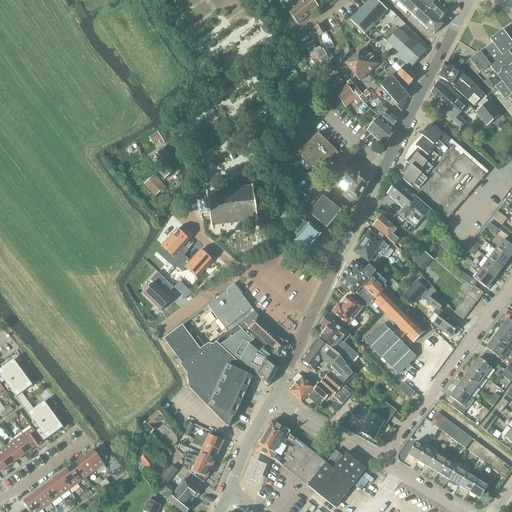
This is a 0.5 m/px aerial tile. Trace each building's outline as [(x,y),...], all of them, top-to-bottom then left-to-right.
[(304,0),(289,13),(298,24),(318,7),(312,0),(304,0)] [(375,0),(368,0),(361,8),(375,23),(387,11),(375,0)] [(396,0),(396,1),(398,3),(396,5),(406,13),(407,11),(428,30),(431,33),(432,32),(432,33),(434,34),(443,25),(440,22),(448,10),(446,9),(436,0),(396,0)] [(361,8),(355,14),(370,29),(375,23),(361,8)] [(370,29),(355,14),(350,20),(364,35),(370,29)] [(321,24),(314,28),(319,36),(326,32),(321,24)] [(386,42),(398,53),(395,56),(410,69),(427,51),(413,38),(410,41),(398,29),(386,42)] [(470,60),(480,73),(489,66),(497,75),(501,82),(495,87),(505,100),(511,95),(511,55),(508,51),(511,48),(511,42),(503,30),(490,40),(492,43),(470,60)] [(304,46),(312,60),(317,69),(329,61),(323,50),(319,51),(316,46),(315,47),(312,42),(304,46)] [(364,48),(354,56),(369,73),(379,64),(364,48)] [(369,73),(354,56),(345,65),(359,81),(369,73)] [(402,70),(398,74),(397,76),(408,87),(409,87),(409,86),(410,85),(411,85),(413,83),(413,81),(417,78),(399,60),(396,58),(393,60),(395,63),(402,70)] [(324,67),(334,79),(327,83),(333,91),(343,83),(338,76),(340,75),(337,71),(330,62),(324,67)] [(461,73),(453,69),(454,68),(446,64),(439,77),(454,85),(453,87),(473,106),(484,94),(467,78),(461,73)] [(408,97),(403,92),(408,87),(397,76),(398,74),(389,66),(385,71),(390,76),(380,84),(381,85),(380,86),(392,100),(393,102),(401,113),(408,97)] [(275,68),(266,77),(275,86),(283,77),(275,68)] [(484,82),(489,89),(493,86),(487,79),(484,82)] [(347,83),(359,97),(363,94),(350,80),(347,83)] [(430,93),(452,112),(449,115),(463,128),(466,123),(458,116),(468,105),(448,87),(437,81),(430,93)] [(347,85),(346,85),(336,94),(345,105),(356,96),(347,85)] [(363,94),(359,97),(361,100),(364,103),(368,100),(366,98),(365,96),(364,96),(363,94)] [(476,112),(487,126),(499,116),(485,98),(477,104),(480,108),(476,112)] [(364,103),(361,100),(357,103),(367,113),(375,120),(377,120),(367,131),(384,146),(394,131),(392,129),(373,112),(366,105),(364,103)] [(381,104),(373,112),(392,129),(398,119),(386,109),(381,104)] [(408,165),(400,174),(403,176),(401,178),(447,219),(485,175),(462,155),(460,157),(445,144),(447,142),(429,126),(420,135),(423,137),(415,147),(417,149),(406,162),(408,165)] [(157,132),(149,137),(153,144),(158,141),(160,145),(164,143),(157,132)] [(330,176),(346,192),(342,196),(354,207),(356,202),(357,202),(368,184),(368,183),(354,169),(355,168),(348,161),(347,162),(345,161),(343,159),(345,158),(341,154),(340,156),(338,154),(338,153),(332,147),(331,147),(330,145),(328,143),(326,141),(324,140),(324,139),(318,133),(296,154),(316,175),(323,169),(330,176)] [(164,148),(159,152),(156,154),(161,162),(154,167),(164,180),(173,172),(166,163),(172,159),(164,148)] [(300,164),(289,174),(295,182),(307,171),(300,164)] [(154,175),(144,184),(155,197),(166,188),(154,175)] [(392,219),(401,227),(410,234),(414,229),(424,218),(430,211),(398,183),(397,182),(397,183),(388,194),(387,194),(387,195),(388,195),(404,209),(398,215),(397,214),(392,219)] [(199,209),(198,209),(198,210),(199,209),(200,217),(199,217),(199,218),(200,218),(201,218),(201,219),(202,219),(201,218),(210,217),(211,227),(210,227),(210,228),(211,228),(212,228),(212,229),(213,229),(213,228),(220,227),(221,228),(221,227),(229,226),(229,227),(230,226),(238,224),(238,225),(239,225),(239,224),(247,223),(247,224),(248,224),(248,223),(256,222),(257,222),(257,221),(258,221),(258,220),(257,220),(256,212),(256,211),(257,211),(257,210),(256,210),(254,200),(255,200),(255,199),(254,199),(254,198),(253,189),(253,188),(252,189),(252,188),(252,187),(251,187),(251,188),(243,189),(242,189),(242,190),(234,191),(234,190),(233,190),(233,191),(225,192),(225,191),(224,191),(225,192),(217,194),(216,193),(216,194),(208,195),(208,194),(207,194),(207,195),(206,195),(206,196),(205,196),(206,197),(206,196),(207,197),(199,198),(201,208),(200,208),(200,207),(199,207),(199,208),(199,209)] [(308,214),(327,229),(341,212),(322,197),(308,214)] [(511,203),(507,199),(503,204),(508,207),(511,203)] [(493,218),(502,225),(507,219),(497,212),(493,218)] [(373,227),(388,239),(394,245),(398,241),(392,235),(397,229),(382,216),(381,218),(379,218),(377,220),(378,222),(376,223),(374,225),(374,226),(373,227)] [(295,234),(298,237),(294,243),(305,253),(320,236),(309,226),(314,221),(309,217),(295,234)] [(486,228),(495,235),(499,230),(489,223),(486,228)] [(177,229),(156,252),(174,268),(176,266),(184,256),(181,254),(179,251),(183,246),(189,240),(177,229)] [(362,241),(361,243),(376,253),(380,246),(387,251),(390,247),(369,232),(365,237),(364,237),(361,240),(362,241)] [(511,246),(503,240),(496,250),(508,259),(511,254),(511,246)] [(475,242),(471,247),(476,250),(480,245),(475,242)] [(361,243),(360,245),(359,245),(358,247),(357,249),(356,249),(357,250),(355,253),(375,268),(383,258),(376,253),(361,243)] [(183,246),(179,251),(181,254),(184,256),(188,251),(183,246)] [(476,250),(471,247),(468,252),(473,255),(476,250)] [(184,256),(176,266),(182,272),(186,268),(197,278),(212,261),(200,250),(190,261),(185,256),(184,256)] [(415,261),(424,269),(434,258),(425,250),(415,261)] [(496,250),(488,259),(501,269),(508,259),(496,250)] [(488,259),(481,269),(494,279),(501,269),(488,259)] [(373,302),(409,339),(413,343),(424,332),(420,328),(406,314),(409,310),(392,294),(384,285),(386,283),(369,266),(364,271),(361,268),(360,269),(353,262),(347,271),(346,271),(344,275),(339,282),(366,308),(368,307),(371,309),(374,306),(371,303),(373,302)] [(481,269),(477,266),(474,271),(478,274),(474,279),(487,288),(488,289),(492,284),(491,283),(494,279),(481,269)] [(458,277),(467,284),(471,279),(462,272),(458,277)] [(399,287),(391,279),(386,283),(384,285),(392,294),(399,287)] [(417,281),(402,295),(412,305),(426,291),(417,281)] [(154,283),(144,294),(161,310),(171,300),(154,283)] [(234,285),(227,291),(207,306),(218,320),(215,322),(218,326),(221,323),(225,329),(252,308),(234,285)] [(473,286),(470,291),(480,298),(483,293),(473,286)] [(470,291),(467,295),(476,302),(480,298),(470,291)] [(343,305),(341,307),(355,318),(363,308),(349,295),(342,304),(343,305)] [(427,303),(436,310),(433,312),(439,317),(433,324),(450,337),(459,325),(439,310),(444,303),(433,295),(427,303)] [(467,295),(463,299),(473,307),(476,302),(467,295)] [(463,299),(460,304),(470,311),(473,307),(463,299)] [(460,304),(457,308),(466,316),(470,311),(460,304)] [(345,330),(347,327),(355,318),(341,307),(339,305),(337,305),(332,311),(332,314),(333,314),(330,318),(345,330)] [(466,316),(457,308),(454,313),(463,320),(466,316)] [(290,346),(256,315),(244,323),(243,321),(237,325),(240,328),(242,330),(268,355),(275,359),(281,363),(290,346)] [(507,319),(500,329),(511,337),(511,316),(509,320),(507,319)] [(340,350),(341,352),(338,355),(345,364),(349,360),(352,363),(358,356),(341,341),(347,334),(330,319),(327,319),(323,324),(323,326),(324,327),(321,331),(322,332),(319,336),(334,348),(336,347),(340,350)] [(366,342),(398,374),(405,367),(406,368),(409,365),(408,364),(415,357),(383,325),(366,342)] [(234,417),(252,378),(249,376),(219,345),(216,342),(213,345),(208,344),(200,350),(182,326),(163,340),(181,364),(180,365),(188,375),(187,376),(190,388),(226,426),(229,427),(232,421),(234,417)] [(511,337),(500,329),(493,338),(506,348),(511,339),(511,337)] [(273,364),(273,363),(275,359),(268,355),(242,330),(219,345),(249,376),(252,370),(268,386),(278,368),(273,364)] [(506,348),(493,338),(486,348),(502,361),(510,351),(506,348)] [(338,355),(319,340),(303,362),(313,370),(321,359),(331,367),(345,381),(353,374),(345,364),(338,355)] [(478,358),(471,368),(484,377),(491,368),(478,358)] [(0,369),(0,375),(7,384),(23,373),(13,360),(0,369)] [(471,368),(464,377),(477,387),(484,377),(471,368)] [(511,380),(511,375),(505,370),(501,375),(511,382),(511,380)] [(16,397),(17,397),(22,393),(32,386),(23,373),(7,384),(16,397)] [(328,374),(324,379),(338,391),(342,386),(328,374)] [(338,391),(324,379),(320,384),(318,383),(314,388),(312,386),(304,378),(303,378),(302,377),(301,378),(302,378),(290,391),(289,392),(290,393),(290,392),(301,402),(306,396),(319,407),(331,394),(333,396),(338,391)] [(464,377),(457,387),(469,397),(477,387),(464,377)] [(398,388),(409,398),(414,393),(404,382),(398,388)] [(342,386),(338,391),(333,396),(343,404),(351,394),(342,386)] [(449,397),(456,402),(452,407),(462,415),(474,400),(469,397),(457,387),(449,397)] [(17,397),(29,413),(34,409),(22,393),(17,397)] [(495,393),(491,398),(496,402),(500,397),(495,393)] [(496,402),(491,398),(488,403),(493,406),(496,402)] [(503,399),(499,404),(504,408),(508,403),(503,399)] [(28,414),(38,427),(54,415),(44,402),(34,409),(29,413),(28,414)] [(379,412),(389,419),(395,411),(385,404),(379,412)] [(504,408),(499,404),(496,409),(501,412),(504,408)] [(359,432),(374,440),(381,428),(385,425),(384,422),(383,421),(374,407),(367,411),(369,413),(361,418),(364,423),(359,432)] [(477,417),(482,421),(489,411),(484,408),(477,417)] [(143,425),(151,433),(156,428),(153,425),(156,423),(158,423),(161,420),(161,418),(162,417),(158,412),(143,425)] [(430,423),(435,426),(442,416),(437,413),(430,423)] [(492,414),(485,423),(481,428),(486,432),(490,427),(497,417),(492,414)] [(54,415),(38,427),(47,440),(63,428),(54,415)] [(435,426),(439,429),(446,420),(442,416),(435,426)] [(439,429),(443,433),(451,423),(446,420),(439,429)] [(271,422),(264,436),(276,443),(304,465),(344,496),(353,485),(357,488),(361,482),(358,479),(366,469),(346,453),(333,469),(289,435),(291,432),(271,422)] [(193,436),(197,425),(189,423),(185,434),(193,436)] [(443,433),(448,436),(455,426),(451,423),(443,433)] [(448,436),(452,439),(459,429),(455,426),(448,436)] [(32,428),(23,434),(34,448),(37,446),(38,446),(43,443),(32,428)] [(452,439),(457,442),(464,433),(459,429),(452,439)] [(195,440),(194,440),(218,451),(220,448),(222,447),(223,444),(222,442),(223,441),(205,433),(202,438),(196,435),(195,439),(194,440),(195,440)] [(457,442),(461,446),(468,436),(464,433),(457,442)] [(23,434),(14,441),(25,455),(34,448),(23,434)] [(276,443),(264,436),(256,451),(273,460),(274,460),(304,483),(335,508),(344,496),(304,465),(276,443)] [(468,436),(461,446),(465,449),(472,439),(468,436)] [(203,448),(201,454),(216,461),(218,456),(217,454),(218,451),(194,440),(193,444),(203,448)] [(14,441),(5,447),(16,461),(25,455),(14,441)] [(408,455),(418,461),(427,448),(416,441),(408,455)] [(467,450),(472,454),(479,444),(474,441),(467,450)] [(472,454),(476,457),(483,447),(479,444),(472,454)] [(5,447),(0,451),(0,458),(7,468),(16,461),(5,447)] [(476,457),(480,460),(488,451),(483,447),(476,457)] [(418,461),(429,468),(437,454),(427,448),(418,461)] [(94,450),(85,457),(95,471),(104,465),(102,462),(107,458),(101,449),(96,453),(94,450)] [(178,493),(175,491),(167,484),(177,470),(172,466),(169,469),(160,458),(155,454),(152,451),(148,455),(140,461),(154,480),(157,484),(166,491),(163,496),(182,511),(187,511),(191,507),(189,505),(194,500),(193,499),(191,500),(180,491),(178,493)] [(480,460),(485,463),(492,454),(488,451),(480,460)] [(328,461),(334,465),(341,456),(335,452),(328,461)] [(188,455),(186,458),(210,469),(212,466),(213,465),(216,461),(201,454),(198,459),(188,455)] [(429,468),(439,474),(447,460),(437,454),(429,468)] [(485,463),(489,467),(496,457),(492,454),(485,463)] [(85,457),(76,463),(86,478),(95,471),(85,457)] [(489,467),(493,470),(501,460),(496,457),(489,467)] [(210,469),(186,458),(184,462),(190,465),(188,469),(189,471),(192,472),(191,474),(203,483),(205,478),(206,479),(206,478),(208,477),(209,474),(209,472),(210,469)] [(267,465),(252,459),(244,478),(259,484),(267,465)] [(439,474),(449,480),(458,467),(447,460),(439,474)] [(501,460),(493,470),(498,473),(505,464),(501,460)] [(76,463),(67,470),(78,484),(86,478),(76,463)] [(449,480),(460,487),(468,473),(458,467),(449,480)] [(67,470),(58,476),(69,490),(78,484),(67,470)] [(460,487),(470,493),(478,479),(468,473),(460,487)] [(58,476),(50,483),(60,497),(69,490),(58,476)] [(185,479),(175,491),(178,493),(180,491),(191,500),(193,499),(192,498),(193,497),(194,498),(196,498),(198,497),(199,496),(199,494),(199,493),(198,491),(199,490),(185,479)] [(478,479),(470,493),(480,499),(489,485),(478,479)] [(50,483),(41,489),(51,503),(60,497),(50,483)] [(41,489),(32,495),(42,510),(51,503),(41,489)] [(39,511),(42,510),(32,495),(23,502),(30,511),(39,511)] [(143,511),(145,511),(157,511),(160,506),(149,500),(143,511)]
